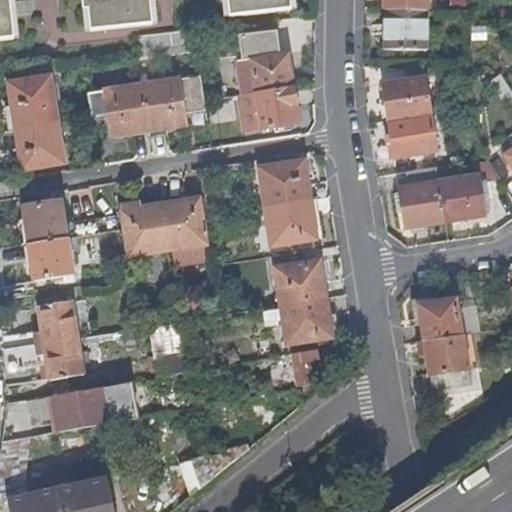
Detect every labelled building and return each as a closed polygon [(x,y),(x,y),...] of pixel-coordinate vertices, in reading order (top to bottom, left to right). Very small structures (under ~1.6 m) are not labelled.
[(8,0),(0,0),(0,40),(12,40),(8,0)] [(290,11),(289,0),(80,0),(81,11),(86,10),(88,32),(290,11)] [(385,0),(385,11),(426,12),(426,0),(385,0)] [(426,12),(385,11),(385,51),(426,52),(426,12)] [(296,19),(264,23),(266,44),(299,40),(296,19)] [(138,38),(141,59),(148,59),(145,37),(138,38)] [(240,96),(292,87),(287,54),(235,63),(240,96)] [(10,102),(0,103),(0,134),(57,125),(50,78),(9,84),(10,102)] [(200,78),(141,87),(148,132),(184,127),(183,116),(205,113),(203,102),(200,78)] [(387,123),(428,117),(422,79),(381,86),(387,123)] [(141,87),(86,96),(90,120),(108,117),(112,138),(148,132),(141,87)] [(240,96),(237,96),(243,130),(259,128),(260,130),(298,124),(292,87),(240,96)] [(434,154),(428,117),(387,123),(392,160),(434,154)] [(57,125),(0,134),(0,163),(20,160),(21,171),(62,165),(57,125)] [(257,170),(263,209),(309,202),(302,163),(257,170)] [(379,194),(383,222),(402,220),(404,230),(444,223),(438,184),(435,169),(406,173),(409,189),(379,194)] [(438,184),(444,223),(483,217),(477,178),(438,184)] [(159,206),(167,252),(205,246),(198,200),(159,206)] [(128,258),(167,252),(159,206),(140,209),(138,202),(120,205),(128,258)] [(309,202),(263,209),(270,249),(315,241),(309,202)] [(20,210),(26,247),(66,240),(59,203),(20,210)] [(66,240),(26,247),(32,283),(72,277),(66,240)] [(280,308),(325,300),(319,262),(274,270),(280,308)] [(422,326),(424,343),(461,337),(455,302),(434,305),(433,299),(411,303),(414,327),(422,326)] [(328,316),(325,300),(280,308),(280,311),(261,315),(264,329),(275,327),(274,323),(282,322),(282,326),(286,346),(331,338),(331,335),(337,334),(334,315),(328,316)] [(2,352),(77,340),(71,303),(36,309),(41,334),(1,340),(2,352)] [(461,337),(424,343),(430,379),(469,372),(463,337),(461,337)] [(2,352),(4,365),(45,359),(49,382),(83,376),(77,340),(2,352)] [(272,353),(270,340),(251,343),(253,356),(272,353)] [(315,350),(290,354),(296,386),(312,383),(308,361),(317,360),(315,350)] [(236,366),(243,400),(261,397),(255,363),(236,366)] [(469,372),(430,379),(432,392),(471,385),(469,372)] [(111,387),(99,389),(106,426),(119,423),(111,387)] [(93,391),(51,398),(58,434),(106,426),(99,389),(93,391)] [(239,415),(229,417),(232,441),(243,439),(239,415)] [(183,500),(248,448),(170,464),(183,500)] [(117,511),(110,478),(9,500),(11,511),(117,511)]
